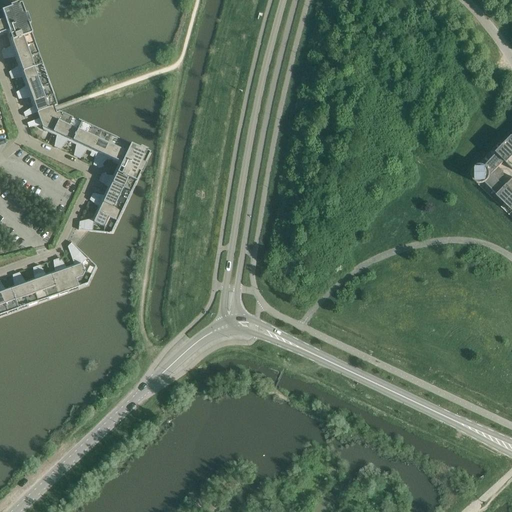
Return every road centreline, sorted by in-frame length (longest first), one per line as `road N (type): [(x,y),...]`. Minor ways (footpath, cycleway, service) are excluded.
road 1 (tertiary): [(283,0),(233,229),(223,326)]
road 2 (tertiary): [(238,323),(251,201),(295,0)]
road 3 (tertiary): [(511,448),(238,323)]
road 4 (tertiary): [(20,511),(223,326)]
road 5 (residential): [(0,273),(58,251),(94,173),(23,138)]
